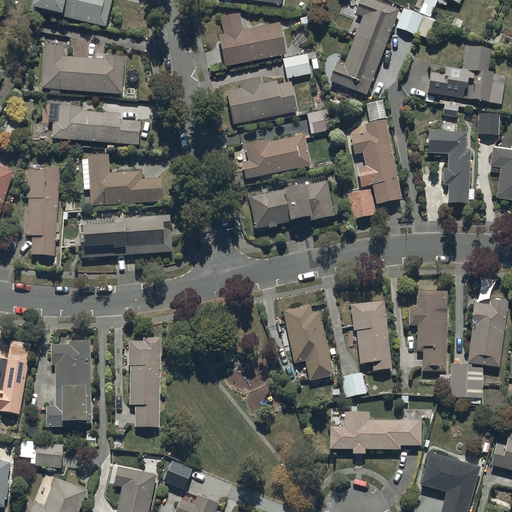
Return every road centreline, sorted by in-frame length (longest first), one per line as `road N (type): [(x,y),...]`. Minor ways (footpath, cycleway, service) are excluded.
road 1 (residential): [(225,281),(431,245),(511,251)]
road 2 (residential): [(169,0),(225,281)]
road 3 (residential): [(0,297),(101,302),(225,281)]
